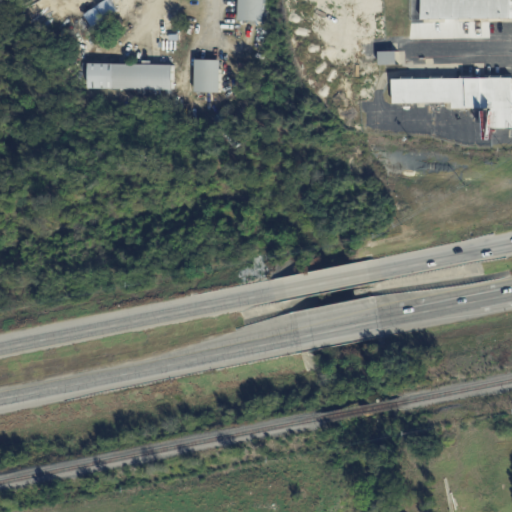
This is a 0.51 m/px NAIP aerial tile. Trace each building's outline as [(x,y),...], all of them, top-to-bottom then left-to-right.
[(264,21),(264,0),(239,0),(239,20),(264,21)] [(422,0),(422,19),(511,17),(511,14),(511,0),(422,0)] [(380,65),(398,64),(398,51),(380,51),(380,65)] [(222,60),(197,59),(196,92),(221,92),(222,60)] [(90,88),(173,89),(173,64),(90,63),(90,88)] [(393,103),(453,103),(453,108),(492,108),(492,128),(511,127),(511,77),(393,79),(393,103)]
